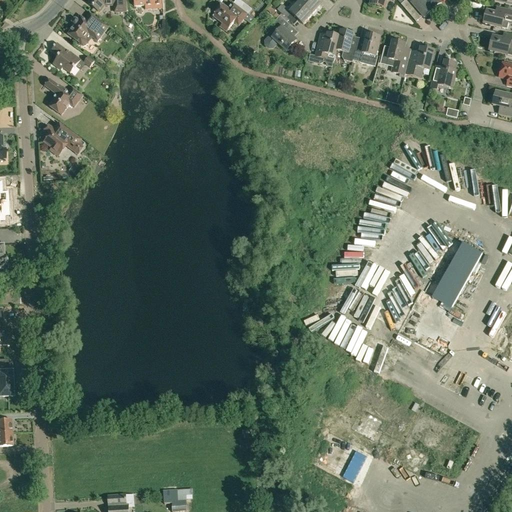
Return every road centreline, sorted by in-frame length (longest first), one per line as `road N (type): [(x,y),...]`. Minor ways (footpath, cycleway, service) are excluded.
road 1 (residential): [(33,296),(17,33)]
road 2 (residential): [(45,511),(33,296)]
road 3 (residential): [(511,130),(476,118),(479,82),(448,29)]
road 4 (residential): [(448,29),(428,37),(328,18)]
